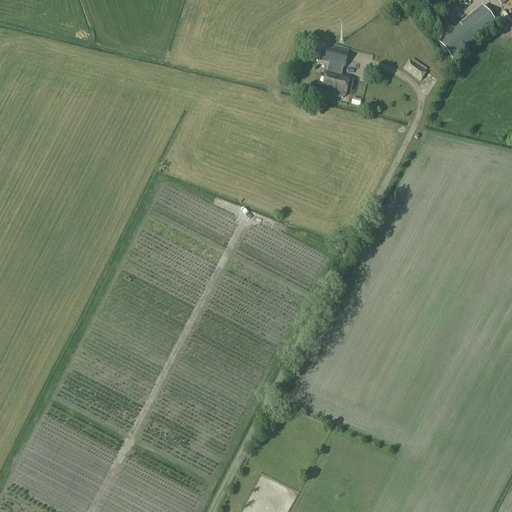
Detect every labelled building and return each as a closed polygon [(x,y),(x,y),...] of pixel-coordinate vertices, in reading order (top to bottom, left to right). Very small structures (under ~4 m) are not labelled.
[(484,9),(439,44),(453,62),(498,27),(484,9)] [(323,47),(320,60),(330,63),(328,72),(327,72),(322,93),(332,95),(332,98),(339,100),(340,97),(344,98),(349,77),(341,75),(343,66),(345,66),(346,59),(335,56),(336,49),(323,47)] [(395,70),(401,59),(396,57),(390,68),(395,70)] [(409,61),(402,70),(422,84),(428,74),(409,61)] [(353,99),(351,105),(359,107),(361,101),(353,99)]
